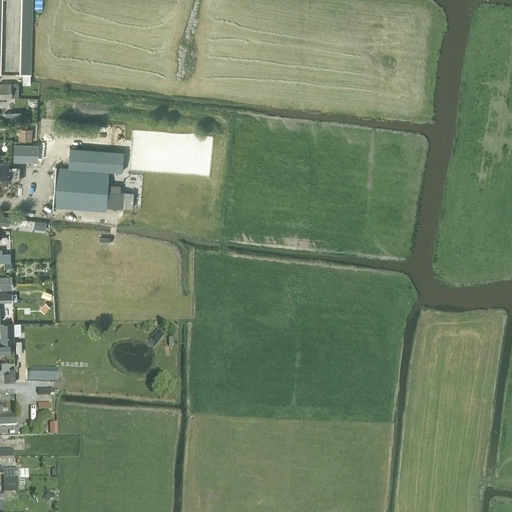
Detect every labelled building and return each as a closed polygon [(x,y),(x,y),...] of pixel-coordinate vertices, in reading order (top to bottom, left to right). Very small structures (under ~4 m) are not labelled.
[(0,98),(12,98),(11,82),(0,82),(0,98)] [(15,87),(14,99),(18,99),(19,91),(34,93),(34,88),(15,87)] [(16,119),(15,112),(5,112),(6,120),(16,119)] [(32,129),(20,128),(19,140),(32,141),(32,129)] [(69,167),(109,170),(111,150),(70,147),(69,167)] [(41,168),(41,155),(23,154),(22,167),(41,168)] [(0,183),(8,184),(9,164),(0,163),(0,183)] [(109,170),(69,167),(56,166),(52,206),(106,210),(106,206),(108,184),(109,170)] [(108,184),(106,206),(122,207),(123,191),(120,191),(120,185),(108,184)] [(0,224),(9,226),(10,216),(0,215),(0,224)] [(15,217),(15,225),(33,227),(34,219),(15,217)] [(12,293),(0,293),(0,301),(12,302),(12,293)] [(0,323),(0,326),(0,330),(1,343),(14,343),(14,323),(0,323)] [(158,331),(153,336),(160,342),(164,337),(158,331)] [(0,352),(15,352),(14,343),(1,343),(0,343),(0,352)] [(15,369),(9,369),(9,374),(3,374),(4,382),(15,381),(15,369)] [(57,370),(27,369),(27,382),(57,383),(57,370)] [(16,416),(0,416),(0,425),(17,425),(16,416)] [(0,459),(14,459),(14,452),(0,451),(0,459)] [(0,467),(0,475),(3,476),(3,480),(18,479),(18,469),(3,469),(3,467),(0,467)] [(18,479),(3,480),(4,492),(18,492),(18,479)] [(21,511),(21,507),(17,507),(16,494),(0,494),(0,507),(3,508),(2,511),(21,511)]
